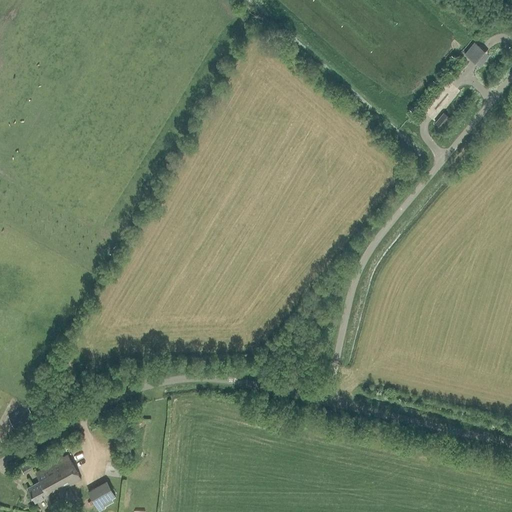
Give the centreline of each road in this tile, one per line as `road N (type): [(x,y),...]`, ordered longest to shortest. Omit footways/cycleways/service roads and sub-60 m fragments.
road 1 (unclassified): [(327,401),(365,257),(511,75)]
road 2 (unclassified): [(0,462),(141,386),(208,378),(327,401)]
road 3 (unclassified): [(511,444),(327,401)]
